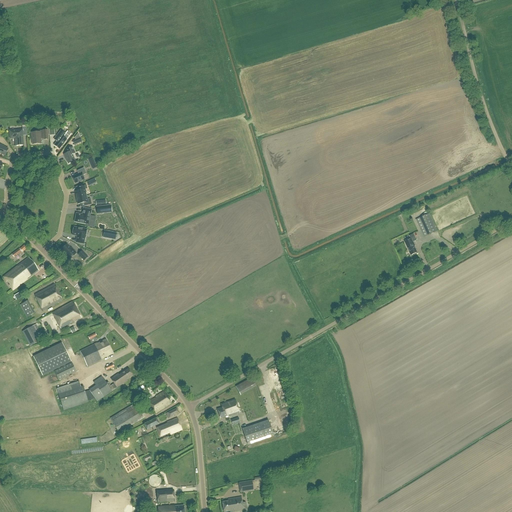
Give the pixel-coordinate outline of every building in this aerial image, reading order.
[(23,146),(22,130),(9,131),(9,139),(14,139),(15,146),(23,146)] [(48,140),(47,131),(43,131),(39,131),(39,133),(31,133),(32,145),(41,144),(40,138),(43,138),(44,140),(48,140)] [(65,134),(60,131),(53,140),(56,142),(53,146),(59,150),(71,134),(67,131),(65,134)] [(75,140),(73,141),(74,146),(82,142),(80,138),(78,134),(74,138),(75,140)] [(74,153),(72,148),(66,150),(68,153),(63,155),(65,159),(68,164),(75,161),(71,154),(74,153)] [(82,176),(86,174),(84,168),(77,171),(78,174),(72,177),(75,184),(84,180),(82,176)] [(76,198),(86,196),(85,190),(87,190),(86,186),(78,187),(79,191),(74,192),(76,198)] [(87,200),(86,196),(76,198),(77,205),(83,203),(84,206),(91,205),(90,200),(87,200)] [(91,210),(83,209),(82,213),(83,214),(83,215),(76,214),(75,222),(88,224),(88,225),(93,226),(94,221),(95,221),(91,220),(92,218),(90,217),(91,210)] [(438,232),(429,214),(417,220),(425,237),(438,232)] [(86,230),(73,228),(72,236),(77,236),(76,243),(83,244),(84,238),(85,238),(86,230)] [(417,241),(414,234),(410,236),(411,239),(405,242),(411,256),(418,253),(415,246),(414,242),(417,241)] [(62,247),(60,250),(61,250),(60,251),(65,257),(65,258),(68,261),(76,253),(73,250),(72,250),(66,245),(63,248),(62,247)] [(21,252),(19,249),(11,255),(14,258),(21,252)] [(82,251),(78,255),(83,261),(87,257),(82,251)] [(38,271),(29,258),(3,277),(13,290),(38,271)] [(34,295),(38,303),(58,293),(54,285),(34,295)] [(15,296),(17,300),(24,297),(22,292),(15,296)] [(62,301),(58,293),(38,303),(42,311),(62,301)] [(35,314),(28,301),(24,303),(23,301),(20,303),(21,305),(20,306),(27,318),(35,314)] [(52,313),(56,321),(77,310),(72,302),(52,313)] [(77,310),(56,321),(61,329),(81,318),(77,310)] [(51,317),(38,323),(44,336),(57,330),(51,317)] [(41,341),(33,326),(22,332),(30,347),(41,341)] [(79,352),(86,367),(101,360),(103,358),(113,353),(106,340),(97,344),(97,343),(79,352)] [(71,362),(62,343),(33,357),(42,376),(71,362)] [(54,371),(59,381),(76,372),(71,363),(54,371)] [(133,376),(128,369),(119,375),(118,374),(110,379),(114,384),(109,387),(102,377),(93,382),(95,386),(89,390),(89,391),(85,392),(83,387),(81,388),(79,382),(57,389),(64,411),(88,403),(88,401),(95,399),(97,402),(127,381),(127,380),(133,376)] [(256,386),(251,378),(236,387),(240,395),(256,386)] [(171,404),(164,392),(155,397),(156,398),(148,402),(155,414),(171,404)] [(242,399),(248,420),(260,417),(257,406),(252,408),(251,402),(254,401),(253,397),(249,397),(242,399)] [(240,413),(235,400),(220,405),(222,408),(217,410),(220,419),(228,416),(228,417),(240,413)] [(145,418),(136,404),(110,419),(119,433),(145,418)] [(179,413),(176,408),(165,414),(168,419),(179,413)] [(240,423),(238,418),(230,420),(232,426),(240,423)] [(159,424),(156,419),(144,425),(146,430),(159,424)] [(182,430),(177,419),(167,423),(167,424),(157,429),(160,437),(169,433),(170,435),(182,430)] [(274,436),(268,420),(242,429),(247,445),(274,436)] [(240,493),(253,491),(251,481),(238,483),(240,493)] [(174,502),(173,490),(157,491),(158,503),(174,502)] [(242,503),(241,497),(228,500),(228,501),(222,502),(223,511),(226,511),(230,511),(229,511),(236,511),(247,510),(245,503),(242,503)]
